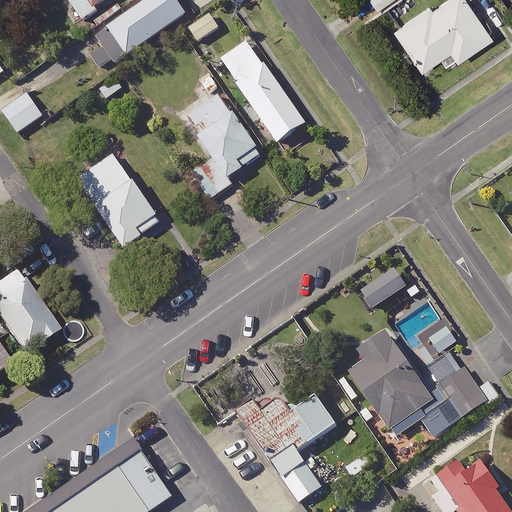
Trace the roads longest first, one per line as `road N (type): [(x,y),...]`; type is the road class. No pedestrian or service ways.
road 1 (tertiary): [(408,174),(136,364)]
road 2 (residential): [(0,167),(136,364)]
road 3 (residential): [(287,0),(408,174)]
road 4 (residential): [(408,174),(511,323)]
road 5 (residential): [(136,364),(239,511)]
road 6 (tertiary): [(136,364),(0,461)]
road 7 (tertiary): [(511,103),(408,174)]
